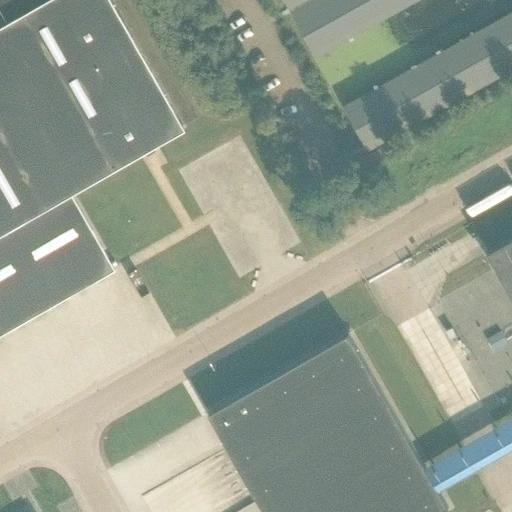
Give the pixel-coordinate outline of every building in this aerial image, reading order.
[(0,0),(0,11),(4,19),(0,21),(0,331),(113,268),(69,191),(181,126),(109,0),(0,0)] [(284,0),(315,56),(415,0),(284,0)] [(367,149),(511,68),(511,11),(343,105),(367,149)] [(265,197),(276,192),(261,161),(251,166),(265,197)] [(283,161),(276,164),(280,171),(287,168),(283,161)] [(511,237),(488,252),(511,293),(511,237)] [(438,511),(448,507),(348,332),(246,391),(208,412),(265,511),(438,511)]
